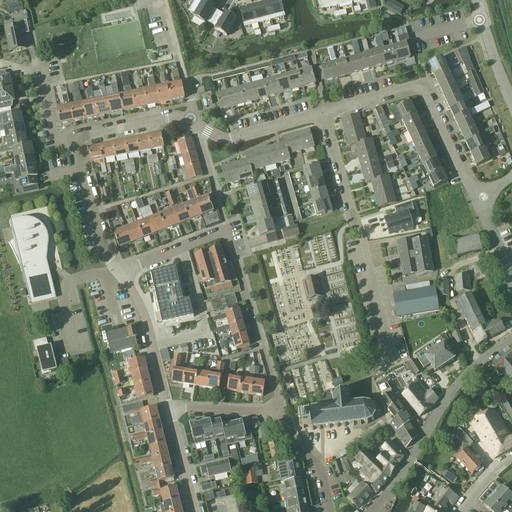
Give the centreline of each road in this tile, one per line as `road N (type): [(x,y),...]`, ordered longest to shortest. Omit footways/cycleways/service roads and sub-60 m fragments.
road 1 (residential): [(278,411),(226,230),(122,278)]
road 2 (residential): [(487,200),(470,187),(421,89),(322,114)]
road 3 (unclassified): [(372,511),(452,390),(511,341)]
road 4 (residential): [(72,138),(104,253),(122,278)]
road 5 (residential): [(165,408),(147,326),(122,278)]
road 6 (residential): [(322,114),(225,141),(194,124)]
road 7 (residential): [(194,124),(159,0)]
road 8 (residential): [(194,124),(164,119),(72,138)]
